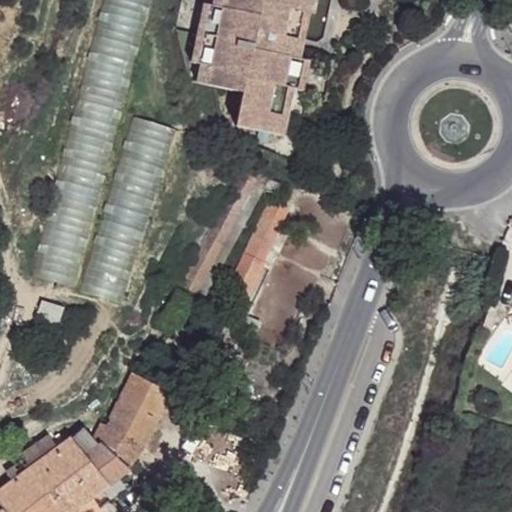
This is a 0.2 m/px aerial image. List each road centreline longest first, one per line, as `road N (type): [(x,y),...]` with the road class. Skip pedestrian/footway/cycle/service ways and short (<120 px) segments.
road 1 (secondary): [(392,159),(387,216),(263,511)]
road 2 (secondary): [(289,511),(398,230),(438,193)]
road 3 (secondary): [(434,59),(399,81),(388,99),(384,140),(392,159)]
